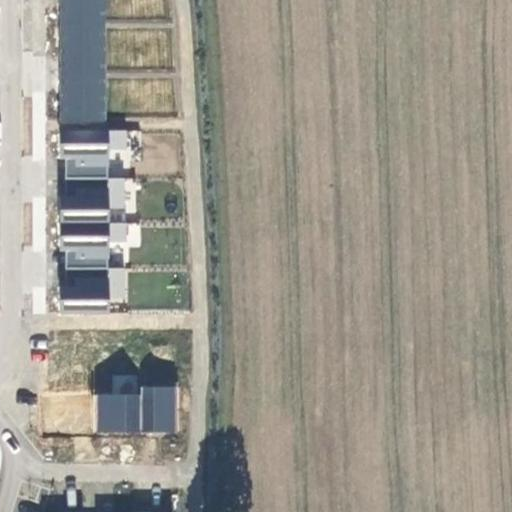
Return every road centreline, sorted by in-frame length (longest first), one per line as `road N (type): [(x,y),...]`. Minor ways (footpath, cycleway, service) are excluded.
road 1 (residential): [(11,0),(12,312),(0,374)]
road 2 (residential): [(329,169),(511,174)]
road 3 (residential): [(11,459),(52,474),(175,476)]
